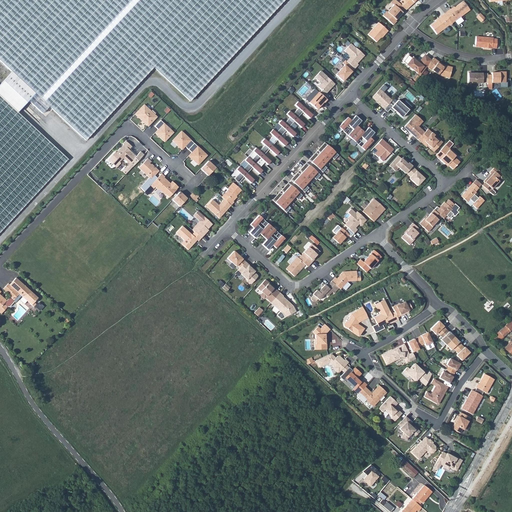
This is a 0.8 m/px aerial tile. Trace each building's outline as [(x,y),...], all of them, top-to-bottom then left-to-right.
[(404,8),(394,0),(391,0),(391,1),(394,3),(393,4),(387,11),(386,11),(382,15),(393,24),(396,21),(395,20),(402,12),(401,12),(404,8)] [(469,10),(462,1),(454,7),(452,9),(451,8),(444,13),(451,23),(469,10)] [(435,21),(430,25),(436,34),(449,25),(452,24),(451,23),(444,13),(440,16),(441,17),(435,21)] [(381,36),(382,37),(387,30),(378,22),(367,34),(376,42),(380,37),(381,36)] [(493,38),(476,36),(475,46),(483,47),(482,48),(492,49),(492,48),(496,48),(496,39),(492,39),(493,38)] [(357,64),(359,61),(359,60),(361,58),(361,59),(364,55),(356,48),(355,48),(350,44),(344,51),(346,52),(342,56),(347,60),(346,61),(354,69),(358,65),(357,64)] [(402,62),(420,75),(426,66),(431,60),(424,56),(419,62),(418,64),(411,59),(407,56),(402,62)] [(431,60),(426,66),(431,70),(432,70),(438,74),(438,75),(449,78),(452,67),(443,65),(442,66),(440,65),(441,63),(433,58),(431,60)] [(348,76),(354,69),(346,61),(345,60),(342,64),(344,65),(336,75),(343,81),(347,77),(346,76),(347,75),(348,76)] [(319,93),(326,100),(329,96),(326,93),(329,90),(329,88),(330,87),(331,88),(334,84),(320,71),(315,77),(320,82),(320,84),(318,87),(322,90),(319,93)] [(491,75),(487,75),(487,83),(487,84),(491,84),(491,83),(499,83),(499,82),(505,82),(505,71),(499,71),(499,72),(496,72),(491,72),(491,75)] [(0,229),(66,158),(17,112),(28,100),(35,94),(12,72),(0,84),(0,229)] [(474,72),(468,72),(468,83),(474,83),(482,83),(487,83),(487,75),(487,73),(482,73),(477,73),(474,73),(474,72)] [(384,85),(372,97),(377,101),(377,102),(384,109),(390,102),(392,100),(384,92),(388,88),(384,85)] [(315,89),(306,99),(309,101),(318,92),(315,89)] [(321,106),(326,100),(319,93),(318,92),(309,102),(316,109),(319,107),(320,105),(321,106)] [(390,102),(384,109),(388,112),(390,109),(394,112),(395,110),(402,117),(409,109),(399,99),(393,105),(390,102)] [(313,115),(298,101),(294,105),(298,108),(293,114),(297,118),(302,112),(309,118),(313,115)] [(141,106),(133,115),(135,117),(136,117),(136,119),(139,121),(148,112),(141,106)] [(293,114),(289,111),(286,114),(290,117),(284,123),(289,127),(294,121),(301,128),(304,124),(297,118),(293,114)] [(148,112),(139,121),(142,124),(143,124),(143,125),(146,127),(154,118),(148,112)] [(418,140),(424,132),(418,126),(417,125),(421,120),(415,115),(404,127),(418,140)] [(347,118),(338,127),(345,133),(348,129),(345,127),(348,124),(350,127),(358,118),(355,116),(350,121),(347,118)] [(348,129),(345,133),(351,139),(360,130),(356,126),(361,121),(358,118),(350,127),(353,129),(351,132),(348,129)] [(284,123),(281,120),(278,124),(281,127),(276,132),(280,136),(286,131),(293,137),(296,134),(289,127),(284,123)] [(157,138),(162,143),(171,133),(158,121),(152,127),(156,131),(153,134),(155,137),(157,137),(157,138)] [(360,130),(351,139),(358,145),(361,141),(358,139),(361,136),(363,139),(371,130),(368,127),(363,133),(360,130)] [(276,132),(273,129),(269,133),(273,136),(268,142),(272,146),(277,140),(284,146),(287,143),(280,136),(276,132)] [(424,132),(418,140),(421,142),(422,142),(423,144),(425,146),(427,146),(428,145),(431,147),(430,148),(434,152),(442,142),(438,138),(437,140),(433,137),(434,135),(428,129),(424,132)] [(361,141),(358,145),(364,150),(373,141),(369,138),(374,133),(371,130),(363,139),(366,141),(364,144),(361,141)] [(183,147),(186,150),(192,144),(179,132),(170,142),(176,147),(177,147),(177,148),(180,151),(183,147)] [(268,142),(264,138),(261,142),(264,145),(259,151),(264,155),(269,149),(276,156),(279,152),(272,146),(268,142)] [(382,139),(374,147),(378,151),(374,154),(382,161),(393,149),(387,144),(385,144),(384,143),(385,142),(382,139)] [(449,140),(435,155),(445,164),(446,163),(453,169),(459,162),(454,157),(455,156),(449,150),(450,149),(449,148),(453,144),(449,140)] [(120,144),(121,145),(126,150),(129,147),(123,141),(120,144)] [(316,152),(309,160),(323,172),(327,168),(324,165),(331,157),(334,160),(338,155),(324,142),(317,150),(320,153),(319,155),(316,152)] [(192,144),(186,150),(189,153),(186,157),(189,159),(190,159),(190,160),(196,166),(205,156),(192,144)] [(112,153),(109,156),(116,163),(120,159),(126,164),(125,166),(128,169),(141,155),(138,152),(133,157),(126,150),(121,145),(118,148),(119,149),(117,150),(117,149),(113,153),(112,153)] [(259,151),(256,148),(247,157),(255,164),(260,158),(267,165),(271,161),(264,155),(259,151)] [(398,167),(405,173),(406,173),(412,166),(404,159),(403,161),(401,159),(398,156),(389,166),(395,171),(398,167)] [(247,157),(239,166),(247,173),(252,168),(259,174),(262,170),(255,164),(247,157)] [(152,162),(148,159),(139,168),(152,180),(160,171),(152,164),(151,165),(150,164),(151,163),(152,162)] [(207,161),(200,170),(207,176),(214,168),(207,161)] [(298,172),(290,180),(304,192),(308,188),(305,185),(313,177),(316,180),(320,175),(306,163),(299,170),(302,173),(300,175),(298,172)] [(119,172),(122,175),(128,169),(125,166),(119,172)] [(239,166),(231,175),(238,183),(244,177),(251,183),(254,180),(247,173),(239,166)] [(412,166),(406,173),(410,177),(409,178),(417,186),(424,178),(416,171),(416,170),(412,166)] [(165,177),(162,174),(150,186),(154,189),(156,187),(159,190),(159,189),(166,195),(166,194),(170,197),(177,189),(178,187),(172,181),(170,183),(170,184),(166,181),(167,180),(164,177),(165,177)] [(499,181),(492,175),(490,177),(488,179),(487,178),(483,182),(485,183),(482,185),(489,192),(499,181)] [(224,199),(231,205),(234,202),(233,201),(232,201),(233,200),(234,199),(237,197),(236,196),(241,190),(240,189),(237,186),(233,183),(227,189),(225,187),(222,190),(225,193),(221,197),(224,199)] [(298,200),(302,195),(288,183),(281,190),(284,193),(282,195),(279,192),(272,200),(286,212),(290,208),(287,205),(295,197),(298,200)] [(478,188),(473,183),(467,190),(466,192),(465,191),(461,196),(467,202),(470,199),(474,203),(472,204),(477,209),(484,200),(479,196),(478,198),(474,194),(476,192),(475,192),(479,188),(478,188)] [(179,193),(171,201),(178,207),(186,199),(179,193)] [(206,206),(219,218),(222,215),(222,213),(223,212),(224,213),(231,205),(224,199),(218,205),(212,200),(206,206)] [(362,211),(373,221),(376,218),(375,217),(379,214),(379,215),(385,209),(373,199),(362,211)] [(440,206),(441,207),(439,209),(438,208),(437,207),(434,210),(442,217),(443,218),(446,216),(449,218),(453,214),(450,211),(452,209),(451,208),(454,205),(448,199),(445,203),(444,202),(440,206)] [(349,220),(344,225),(348,228),(354,233),(357,230),(355,228),(359,224),(360,224),(361,225),(366,220),(364,218),(357,211),(355,213),(351,209),(347,213),(350,215),(347,218),(349,220)] [(434,210),(427,217),(425,219),(424,218),(419,224),(428,232),(432,227),(432,226),(438,220),(442,217),(434,210)] [(194,232),(201,238),(207,232),(206,231),(207,229),(212,224),(197,211),(193,215),(200,221),(192,230),(194,232)] [(265,221),(259,215),(250,224),(254,228),(249,233),(252,235),(260,227),(257,224),(259,222),(262,224),(265,221)] [(260,227),(252,235),(255,238),(259,233),(263,236),(271,227),(265,221),(262,224),(265,227),(262,229),(260,227)] [(420,230),(412,223),(410,226),(411,227),(405,234),(401,238),(409,245),(413,241),(412,240),(418,233),(420,230)] [(354,233),(348,228),(344,231),(337,225),(332,231),(336,234),(333,238),(339,243),(342,239),(347,234),(348,235),(350,237),(354,233)] [(198,241),(201,238),(194,232),(192,235),(182,226),(176,233),(184,240),(181,244),(188,250),(192,245),(191,244),(192,243),(194,243),(197,240),(198,241)] [(262,245),(265,247),(273,238),(271,235),(273,233),(276,235),(278,233),(271,227),(263,236),(267,239),(262,245)] [(273,238),(265,247),(268,250),(272,245),(276,248),(284,239),(278,233),(276,235),(278,238),(276,240),(273,238)] [(311,244),(301,255),(310,264),(313,261),(312,260),(314,258),(320,251),(311,244)] [(360,259),(356,264),(366,272),(369,268),(370,269),(381,257),(373,250),(367,257),(365,259),(363,262),(360,259)] [(237,265),(240,268),(245,262),(234,251),(227,258),(236,266),(237,265)] [(307,267),(310,264),(301,255),(298,258),(297,257),(286,269),(294,276),(305,264),(307,267)] [(249,265),(245,262),(240,268),(238,270),(241,273),(240,274),(247,280),(247,281),(249,284),(251,284),(257,277),(257,275),(254,272),(251,269),(251,268),(248,266),(249,265)] [(335,278),(331,281),(339,288),(340,289),(347,282),(361,281),(360,276),(357,277),(356,271),(343,272),(340,275),(340,278),(338,278),(337,279),(335,278)] [(10,285),(20,294),(34,307),(37,304),(35,302),(39,298),(16,278),(10,285)] [(265,297),(271,302),(279,293),(276,290),(275,291),(273,289),(270,286),(271,285),(265,280),(257,288),(262,293),(266,296),(265,297)] [(339,288),(331,281),(327,287),(325,285),(322,288),(323,289),(322,291),(320,290),(318,292),(317,291),(313,295),(314,296),(311,298),(312,300),(314,302),(316,302),(318,300),(319,301),(325,294),(328,297),(332,292),(334,294),(339,288)] [(9,284),(4,289),(12,295),(11,296),(15,300),(20,294),(10,285),(9,284)] [(283,296),(279,293),(271,302),(270,303),(280,311),(276,315),(281,319),(296,311),(293,306),(287,301),(286,301),(285,300),(284,298),(283,297),(283,296)] [(4,303),(8,307),(8,306),(10,307),(16,301),(15,300),(11,296),(7,301),(4,303)] [(390,323),(398,319),(397,317),(395,312),(391,314),(384,300),(375,304),(380,314),(374,318),(377,324),(379,323),(380,326),(386,323),(389,322),(390,323)] [(399,303),(392,307),(395,312),(397,317),(406,313),(406,312),(408,311),(412,309),(409,303),(406,305),(404,302),(400,304),(399,303)] [(262,310),(259,307),(254,312),(257,315),(262,310)] [(368,318),(364,310),(361,312),(360,309),(356,311),(356,312),(351,314),(349,317),(350,318),(347,321),(346,322),(344,325),(344,326),(358,336),(364,328),(357,324),(356,323),(357,322),(358,322),(368,318)] [(511,319),(500,331),(503,334),(509,329),(511,331),(511,329),(511,319)] [(440,335),(446,329),(443,327),(443,326),(439,323),(438,322),(430,329),(435,334),(437,333),(440,335)] [(329,329),(324,324),(320,328),(317,326),(312,332),(315,334),(315,339),(314,339),(314,349),(326,349),(326,343),(325,343),(325,339),(325,334),(329,329)] [(448,332),(446,329),(440,335),(442,338),(440,340),(446,345),(453,337),(452,336),(452,335),(448,332)] [(421,336),(417,337),(421,345),(424,344),(425,346),(432,342),(427,333),(425,334),(425,333),(420,335),(421,336)] [(414,339),(409,341),(409,342),(407,343),(412,352),(419,349),(418,347),(421,345),(417,337),(414,339)] [(455,339),(453,337),(446,345),(451,350),(452,348),(455,351),(461,345),(459,342),(455,338),(455,339)] [(386,354),(382,356),(387,364),(398,359),(399,357),(403,358),(403,359),(407,359),(408,361),(411,359),(412,361),(415,359),(412,352),(409,354),(404,344),(397,347),(397,348),(393,350),(393,349),(386,353),(386,354)] [(461,345),(455,351),(458,354),(456,355),(461,360),(469,353),(467,351),(468,351),(464,347),(461,345)] [(331,353),(317,360),(321,366),(324,365),(325,363),(329,361),(330,362),(334,366),(335,365),(341,370),(342,369),(346,365),(349,362),(345,358),(344,360),(339,355),(338,355),(336,357),(334,359),(332,357),(334,355),(331,353)] [(458,365),(459,363),(450,358),(446,365),(448,366),(446,369),(454,373),(456,370),(459,365),(458,365)] [(422,382),(426,375),(414,364),(409,369),(407,367),(402,372),(408,377),(410,375),(415,380),(418,378),(422,382)] [(360,381),(356,378),(357,377),(361,373),(355,368),(353,370),(350,366),(349,367),(344,372),(340,377),(343,380),(346,378),(355,387),(353,389),(358,394),(359,393),(362,389),(357,384),(360,381)] [(454,373),(446,369),(445,372),(442,371),(439,378),(448,383),(449,381),(450,381),(452,377),(454,373)] [(426,375),(422,382),(425,385),(432,374),(429,372),(426,375)] [(481,385),(479,389),(480,390),(478,393),(484,397),(486,393),(489,395),(497,381),(487,376),(484,381),(485,382),(484,383),(483,383),(482,386),(481,385)] [(357,377),(356,378),(360,381),(357,384),(362,389),(365,387),(367,385),(361,380),(357,377)] [(426,392),(424,396),(438,404),(447,387),(437,381),(434,385),(435,386),(431,394),(426,392)] [(362,389),(359,393),(366,399),(373,406),(379,399),(381,401),(384,397),(382,396),(386,392),(379,386),(374,390),(374,391),(373,393),(372,394),(370,392),(365,387),(362,389)] [(478,393),(474,391),(464,410),(475,416),(485,397),(484,397),(478,393)] [(390,396),(378,409),(382,412),(384,410),(391,416),(391,418),(394,421),(402,413),(397,409),(396,411),(393,408),(394,406),(397,403),(390,396)] [(473,419),(463,414),(461,418),(460,417),(458,422),(459,423),(457,425),(455,430),(463,435),(465,430),(466,431),(473,419)] [(412,422),(406,416),(398,424),(401,427),(399,429),(403,433),(401,438),(407,440),(408,437),(412,432),(415,436),(419,432),(415,427),(413,427),(412,428),(409,425),(410,424),(412,422)] [(429,440),(426,437),(411,452),(418,459),(426,451),(428,453),(433,453),(435,450),(435,446),(432,443),(431,443),(428,441),(429,440)] [(442,452),(433,468),(436,470),(439,463),(440,464),(444,466),(443,467),(448,470),(450,467),(454,470),(456,469),(461,460),(453,456),(453,457),(450,455),(446,453),(446,454),(442,452)] [(418,472),(409,463),(408,463),(405,459),(400,464),(404,468),(403,468),(413,477),(418,472)] [(368,476),(364,480),(371,487),(380,477),(378,476),(381,473),(371,465),(363,472),(368,476)] [(419,505),(421,502),(422,503),(432,492),(424,485),(412,499),(419,505)] [(414,511),(417,510),(418,511),(422,507),(419,505),(412,499),(401,511),(414,511)] [(390,511),(394,508),(387,502),(383,506),(390,511)]
